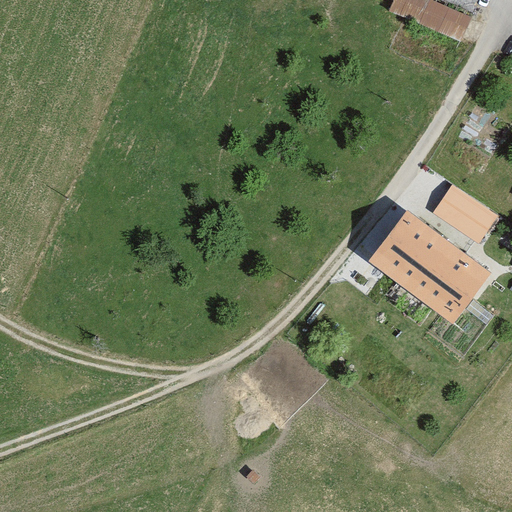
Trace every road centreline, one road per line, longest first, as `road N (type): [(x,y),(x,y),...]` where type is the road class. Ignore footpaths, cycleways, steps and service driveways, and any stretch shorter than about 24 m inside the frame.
road 1 (track): [(498,0),(433,145),(372,226),(274,342),(210,381)]
road 2 (track): [(210,381),(0,461)]
road 3 (track): [(210,381),(109,371),(0,323)]
